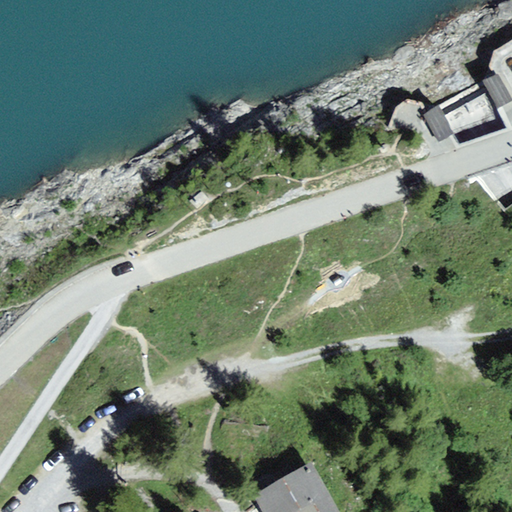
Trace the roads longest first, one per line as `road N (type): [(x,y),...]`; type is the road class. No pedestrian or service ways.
road 1 (unclassified): [(511,149),(73,299),(0,364)]
road 2 (track): [(107,310),(143,343),(154,398),(351,346),(511,339)]
